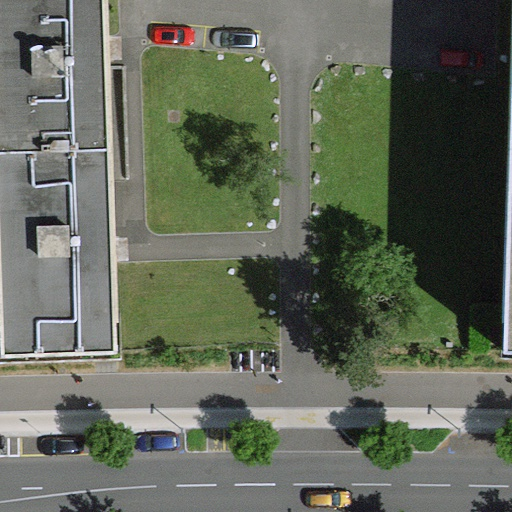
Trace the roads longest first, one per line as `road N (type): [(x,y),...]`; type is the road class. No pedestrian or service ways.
road 1 (secondary): [(511,480),(219,482)]
road 2 (secondary): [(219,482),(0,491)]
